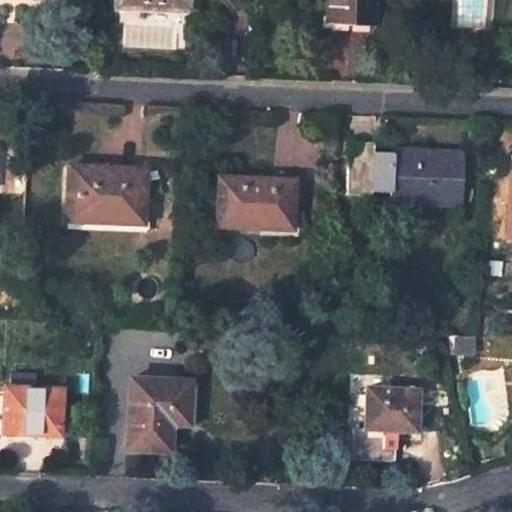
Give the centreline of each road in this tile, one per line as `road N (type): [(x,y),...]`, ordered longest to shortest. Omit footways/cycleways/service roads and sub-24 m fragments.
road 1 (residential): [(511,479),(417,498),(205,483),(0,484)]
road 2 (residential): [(511,108),(0,82)]
